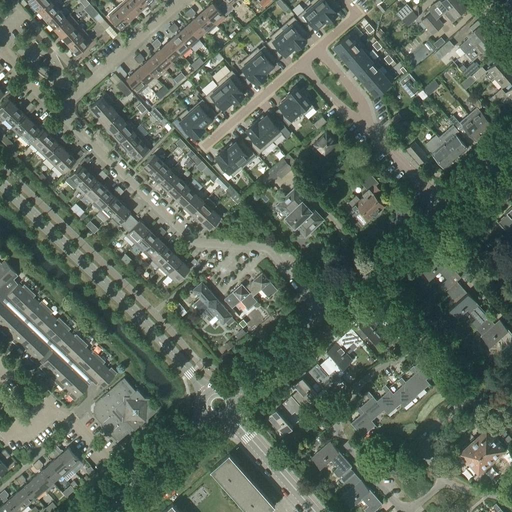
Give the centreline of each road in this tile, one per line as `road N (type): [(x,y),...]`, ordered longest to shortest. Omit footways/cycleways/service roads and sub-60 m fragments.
road 1 (residential): [(324,313),(266,249),(190,239),(57,112)]
road 2 (tertiary): [(205,391),(0,183)]
road 3 (residential): [(420,333),(408,355),(361,383),(337,420),(348,448),(403,511)]
road 4 (residential): [(128,484),(68,418),(48,410),(24,427),(0,399)]
road 5 (residential): [(203,147),(300,64)]
road 6 (residential): [(87,84),(182,0)]
road 7 (tertiary): [(313,511),(230,419)]
road 8 (tertiary): [(232,393),(324,313)]
